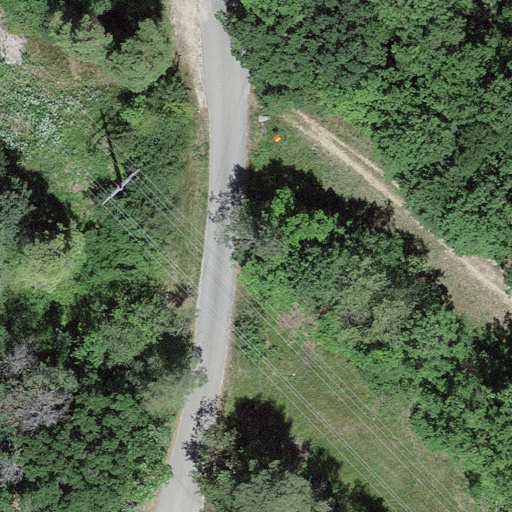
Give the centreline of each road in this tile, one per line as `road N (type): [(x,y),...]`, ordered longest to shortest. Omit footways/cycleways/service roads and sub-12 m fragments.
road 1 (track): [(511,304),(226,73),(50,62),(0,22)]
road 2 (track): [(223,0),(227,227),(206,396),(181,511)]
